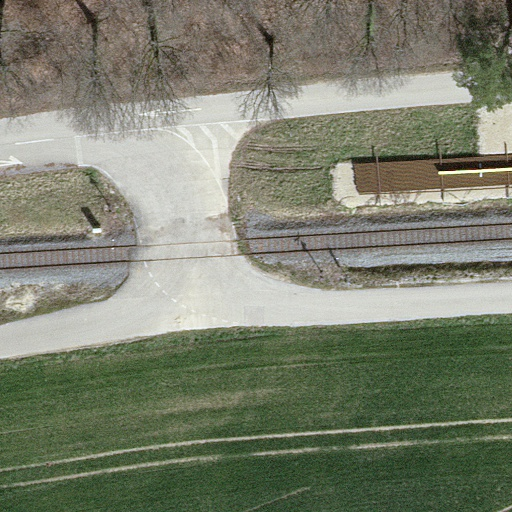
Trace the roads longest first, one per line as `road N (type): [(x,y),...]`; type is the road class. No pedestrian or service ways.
road 1 (unclassified): [(0,339),(242,305)]
road 2 (unclassified): [(0,140),(144,124)]
